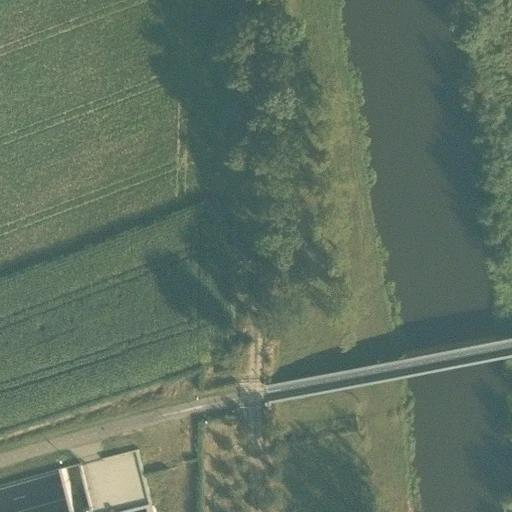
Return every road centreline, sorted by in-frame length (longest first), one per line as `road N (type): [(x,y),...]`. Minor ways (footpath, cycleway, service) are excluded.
road 1 (motorway): [(511,395),(226,449),(0,510)]
road 2 (track): [(251,0),(253,511)]
road 3 (motorway): [(188,511),(511,449)]
